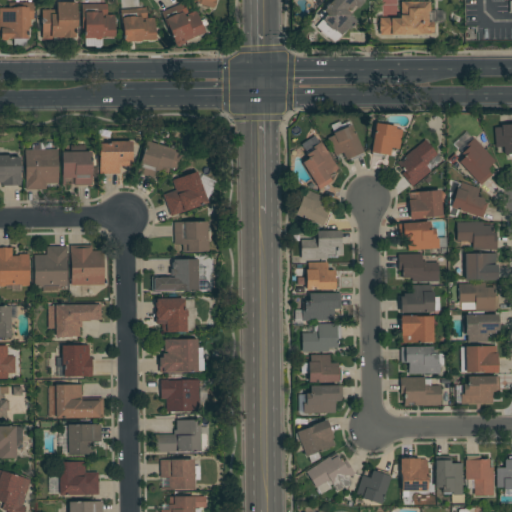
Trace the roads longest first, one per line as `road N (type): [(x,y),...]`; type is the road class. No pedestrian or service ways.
road 1 (tertiary): [(262,213),(269,509)]
road 2 (residential): [(127,511),(123,218)]
road 3 (primary): [(259,70),(0,71)]
road 4 (primary): [(259,99),(511,97)]
road 5 (residential): [(369,196),(373,428)]
road 6 (primary): [(407,69),(259,70)]
road 7 (primary): [(118,100),(259,99)]
road 8 (residential): [(373,428),(511,427)]
road 9 (residential): [(123,218),(0,219)]
